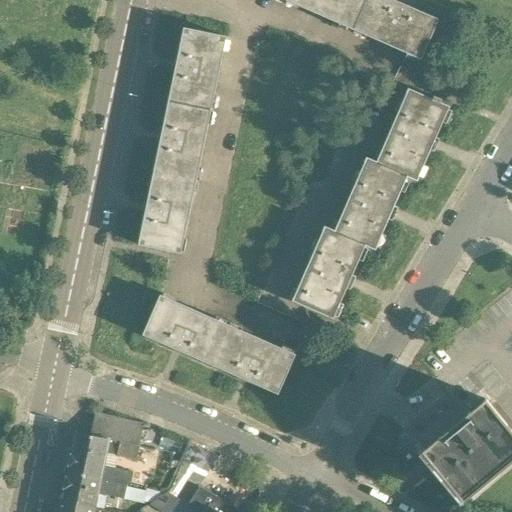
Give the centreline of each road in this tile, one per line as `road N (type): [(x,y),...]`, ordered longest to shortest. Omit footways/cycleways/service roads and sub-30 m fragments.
road 1 (residential): [(52,370),(131,0)]
road 2 (residential): [(315,471),(478,207)]
road 3 (residential): [(315,471),(52,370)]
road 4 (residential): [(193,285),(249,18)]
road 5 (residential): [(392,64),(278,17),(249,18)]
road 6 (residential): [(23,511),(52,370)]
